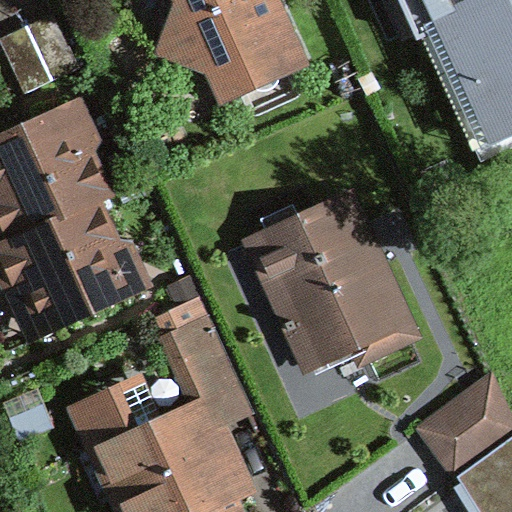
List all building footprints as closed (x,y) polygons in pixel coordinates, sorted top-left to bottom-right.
[(223,104),(310,64),(280,0),(175,0),(177,2),(157,54),(208,73),(223,104)] [(403,0),(422,39),(437,32),(504,0),(403,0)] [(511,0),(504,0),(437,32),(488,142),(511,131),(511,0)] [(54,12),(0,37),(0,40),(25,94),(80,68),(54,12)] [(0,194),(0,233),(4,242),(109,194),(89,149),(97,137),(79,127),(69,106),(0,136),(0,183),(4,192),(0,194)] [(28,283),(51,332),(139,292),(128,269),(133,251),(118,246),(98,202),(110,197),(109,194),(4,242),(0,243),(0,267),(11,291),(28,283)] [(346,196),(253,239),(313,365),(359,344),(364,353),(410,331),(346,196)] [(192,396),(200,396),(205,408),(211,420),(249,402),(210,322),(166,343),(192,396)] [(511,419),(494,375),(422,427),(457,475),(511,435),(511,419)] [(211,420),(205,408),(164,429),(145,421),(150,418),(134,385),(72,414),(88,448),(96,444),(128,511),(238,511),(232,497),(240,478),(211,420)] [(511,511),(511,435),(457,475),(480,511),(511,511)]
